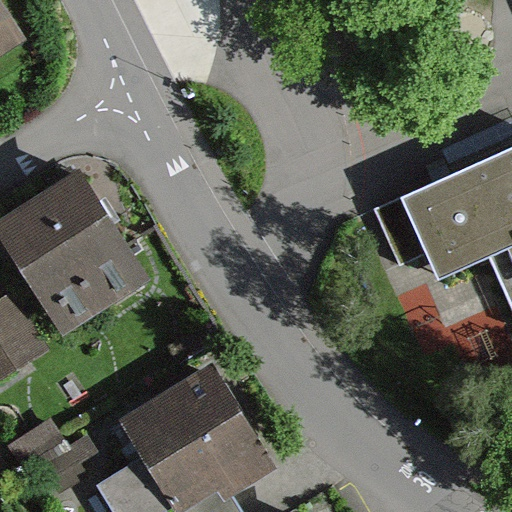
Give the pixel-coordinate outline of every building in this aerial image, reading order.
[(0,0),(0,63),(35,41),(8,0),(0,0)] [(511,155),(385,212),(408,264),(439,250),(452,278),(492,260),(511,304),(511,155)] [(95,180),(8,234),(70,333),(156,280),(95,180)] [(12,303),(0,310),(0,391),(49,360),(12,303)] [(287,463),(230,367),(141,421),(162,455),(108,488),(122,511),(173,511),(180,508),(182,511),(249,511),(238,492),(287,463)] [(40,486),(79,466),(57,420),(17,440),(40,486)]
